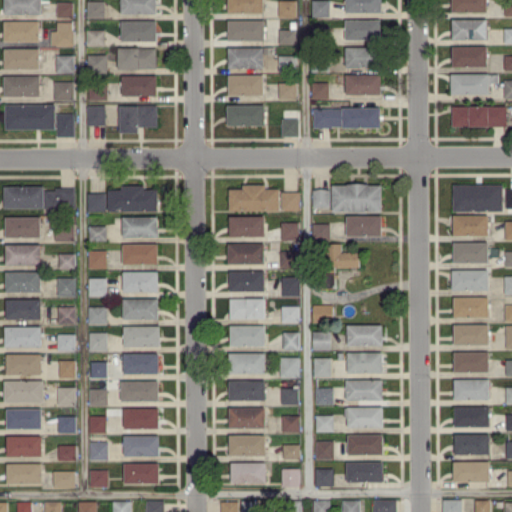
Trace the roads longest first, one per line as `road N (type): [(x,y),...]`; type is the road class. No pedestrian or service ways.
road 1 (residential): [(416,0),(419,511)]
road 2 (residential): [(193,0),(196,511)]
road 3 (residential): [(511,159),(0,161)]
